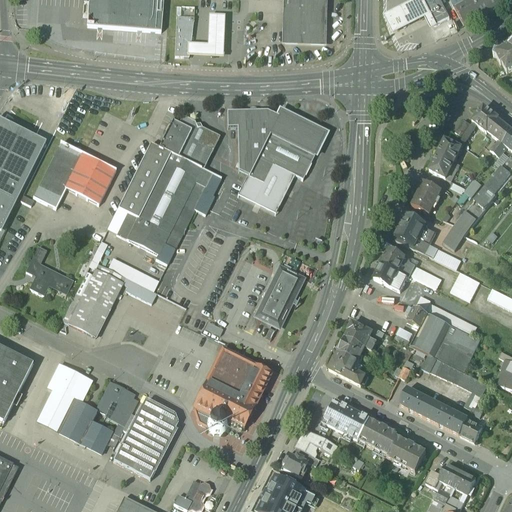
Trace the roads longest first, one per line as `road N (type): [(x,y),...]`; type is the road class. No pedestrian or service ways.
road 1 (secondary): [(362,79),(167,83),(0,65)]
road 2 (residential): [(253,470),(201,444),(172,399),(0,313)]
road 3 (secondary): [(362,79),(340,268),(301,369)]
road 4 (residential): [(506,477),(301,369)]
